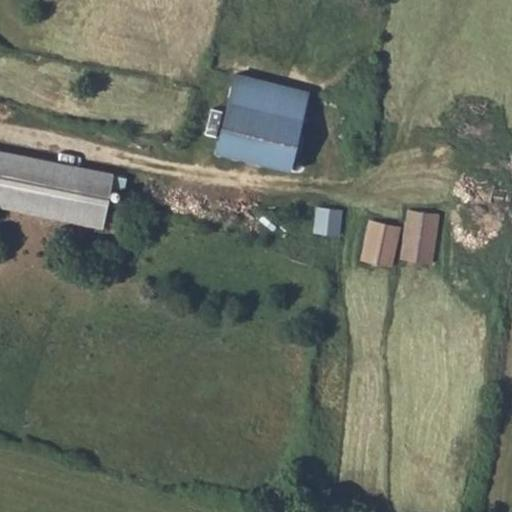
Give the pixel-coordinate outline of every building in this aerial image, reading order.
[(309,92),(236,73),(216,152),(288,172),(309,92)] [(318,122),(312,154),(342,159),(347,127),(318,122)] [(109,181),(0,156),(0,206),(98,228),(109,181)] [(315,229),(341,232),(344,206),(318,203),(315,229)] [(402,258),(436,261),(440,210),(406,207),(402,258)] [(361,258),(394,265),(403,223),(370,216),(361,258)]
